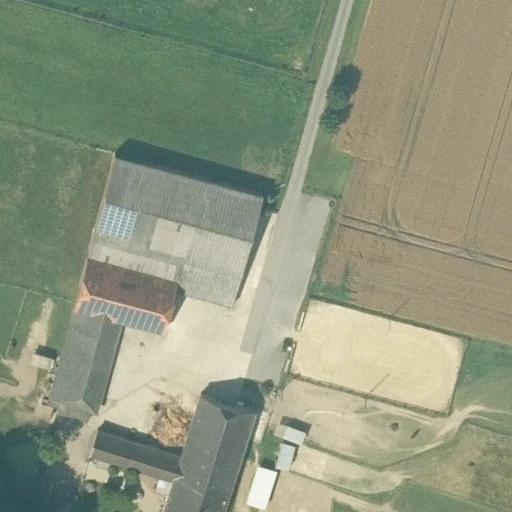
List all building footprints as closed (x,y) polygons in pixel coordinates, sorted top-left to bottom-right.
[(262,191),(114,151),(87,253),(88,253),(177,278),(175,288),(232,303),(262,191)] [(177,278),(88,253),(74,305),(120,318),(163,330),(175,288),(177,278)] [(78,307),(47,403),(58,406),(59,400),(91,409),(96,411),(120,318),(78,307)] [(180,453),(175,470),(229,486),(253,409),(199,392),(180,453)] [(91,409),(59,400),(58,406),(57,411),(87,420),(91,409)] [(277,432),(300,441),(305,429),(281,420),(277,432)] [(180,453),(96,429),(89,453),(173,477),(175,470),(180,453)] [(288,467),(293,441),(280,439),(275,465),(288,467)] [(243,499),(263,505),(275,468),(256,462),(243,499)] [(221,511),(229,486),(175,470),(173,477),(168,492),(161,511),(221,511)]
